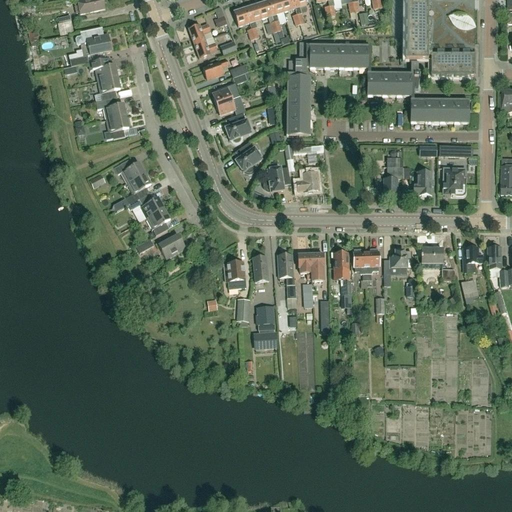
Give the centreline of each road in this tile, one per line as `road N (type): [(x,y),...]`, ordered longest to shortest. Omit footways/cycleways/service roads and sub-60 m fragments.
road 1 (tertiary): [(485,222),(238,215),(219,193),(192,121)]
road 2 (residential): [(488,137),(330,136)]
